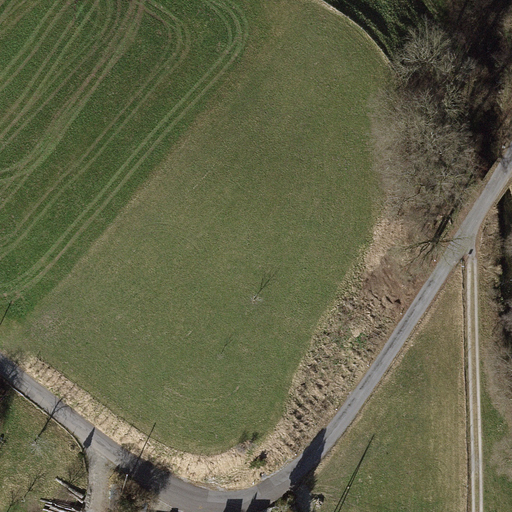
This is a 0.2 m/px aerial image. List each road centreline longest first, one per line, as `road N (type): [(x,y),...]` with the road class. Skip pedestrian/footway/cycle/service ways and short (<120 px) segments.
road 1 (residential): [(0,364),(179,492),(209,502),(252,497),(296,472),(333,432),(511,170)]
road 2 (track): [(480,511),(469,237)]
